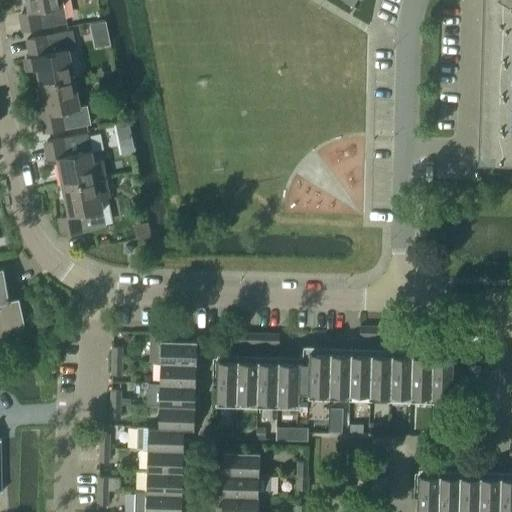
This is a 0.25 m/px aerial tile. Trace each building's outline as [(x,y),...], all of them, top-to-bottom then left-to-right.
[(26,0),(28,11),(22,12),(25,30),(66,22),(61,0),(26,0)] [(511,0),(488,0),(485,123),(484,154),(511,154),(511,0)] [(36,85),(74,78),(68,50),(76,48),(72,30),(30,38),(33,55),(26,57),(28,70),(33,69),(36,85)] [(74,78),(36,85),(39,102),(34,103),(37,116),(45,115),(48,131),(90,123),(86,105),(79,106),(74,78)] [(62,186),(105,178),(102,159),(93,161),(87,132),(47,141),(50,159),(57,158),(62,186)] [(122,155),(134,153),(131,138),(119,141),(122,155)] [(105,178),(62,186),(68,215),(61,216),(65,235),(106,227),(100,198),(109,197),(105,178)] [(133,225),(135,239),(142,238),(151,236),(151,235),(149,222),(133,225)] [(0,337),(5,337),(10,330),(9,327),(24,324),(18,296),(9,298),(2,267),(0,267),(0,337)] [(411,327),(358,326),(358,336),(411,337),(411,327)] [(149,332),(148,361),(159,362),(200,363),(200,354),(195,354),(196,340),(192,340),(192,334),(149,332)] [(278,333),(234,333),(234,343),(278,344),(278,333)] [(451,395),(452,350),(440,350),(440,355),(422,354),(422,350),(399,349),(399,353),(381,353),(381,348),(359,348),(359,352),(340,352),(340,347),(318,346),(318,351),(308,351),(307,361),(299,361),(298,391),(451,395)] [(112,361),(121,361),(122,347),(112,347),(112,361)] [(298,391),(299,361),(289,360),(289,356),(266,355),(266,360),(248,360),(248,355),(226,354),(226,359),(215,359),(214,398),(298,400),(298,391)] [(121,375),(121,361),(112,361),(111,374),(121,375)] [(159,362),(159,384),(194,385),(194,372),(200,373),(200,363),(159,362)] [(148,383),(147,405),(158,405),(198,406),(199,397),(194,397),(194,385),(159,384),(148,383)] [(111,404),(120,404),(121,390),(111,390),(111,404)] [(120,418),(120,404),(111,404),(110,418),(120,418)] [(158,426),(158,427),(183,428),(183,429),(190,429),(193,429),(193,416),(198,416),(198,406),(158,405),(158,426)] [(329,419),(329,432),(342,432),(342,419),(329,419)] [(398,420),(389,420),(389,423),(389,430),(398,430),(398,420)] [(389,423),(369,423),(369,433),(369,434),(380,435),(389,435),(389,430),(389,423)] [(450,435),(450,423),(439,423),(439,434),(450,435)] [(136,425),(135,448),(146,449),(187,450),(187,441),(183,441),(183,429),(183,428),(158,427),(158,426),(147,426),(136,425)] [(256,432),(255,439),(265,440),(265,427),(256,427),(256,432)] [(255,439),(256,432),(245,431),(245,439),(255,439)] [(99,448),(108,448),(109,434),(99,433),(99,448)] [(108,461),(108,448),(99,448),(98,461),(108,461)] [(146,449),(146,471),(182,472),(182,460),(187,460),(187,450),(146,449)] [(217,473),(257,474),(258,451),(223,450),(223,463),(217,463),(217,473)] [(297,475),(306,475),(306,462),(297,461),(297,475)] [(416,473),(415,511),(511,511),(511,471),(507,471),(507,476),(490,476),(490,471),(468,470),(468,475),(450,475),(450,470),(427,469),(426,474),(416,473)] [(145,492),(186,493),(186,484),(181,484),(182,472),(146,471),(145,492)] [(269,474),(257,474),(217,473),(216,482),(222,483),(221,495),(257,496),(257,495),(269,496),(269,474)] [(305,490),(306,475),(297,475),(296,489),(305,490)] [(98,491),(107,491),(108,477),(98,477),(98,491)] [(107,505),(107,491),(98,491),(97,505),(107,505)] [(134,492),(133,511),(180,511),(181,503),(185,503),(186,493),(145,492),(134,491),(134,492)] [(256,511),(257,496),(221,495),(221,507),(216,507),(215,511),(256,511)]
